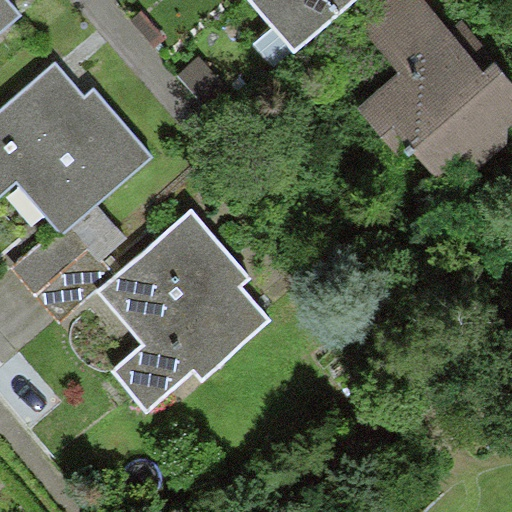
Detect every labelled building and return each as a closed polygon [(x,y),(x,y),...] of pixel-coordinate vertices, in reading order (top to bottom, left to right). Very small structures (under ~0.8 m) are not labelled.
[(0,0),(0,16),(8,9),(0,0)] [(261,0),(291,34),(330,0),(261,0)] [(373,0),(356,14),(394,60),(443,20),(425,0),(373,0)] [(394,60),(354,93),(393,141),(410,127),(437,161),(511,99),(511,88),(502,76),(511,68),(511,61),(475,17),(454,34),(443,20),(394,60)] [(0,167),(17,151),(71,209),(142,143),(76,72),(69,79),(43,51),(0,90),(0,167)] [(250,258),(192,189),(103,263),(149,317),(111,349),(147,393),(260,299),(236,270),(250,258)] [(102,260),(57,209),(11,249),(55,300),(102,260)]
